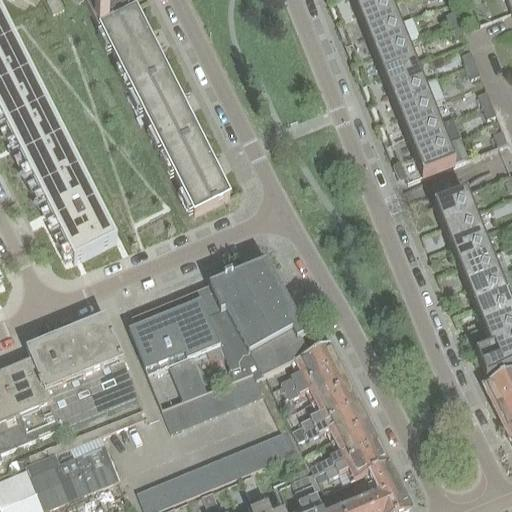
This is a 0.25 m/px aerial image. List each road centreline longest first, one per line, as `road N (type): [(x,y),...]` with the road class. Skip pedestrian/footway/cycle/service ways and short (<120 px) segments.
road 1 (residential): [(501,504),(296,0)]
road 2 (residential): [(283,216),(435,511)]
road 3 (residential): [(42,315),(283,216)]
road 4 (residential): [(174,0),(283,216)]
